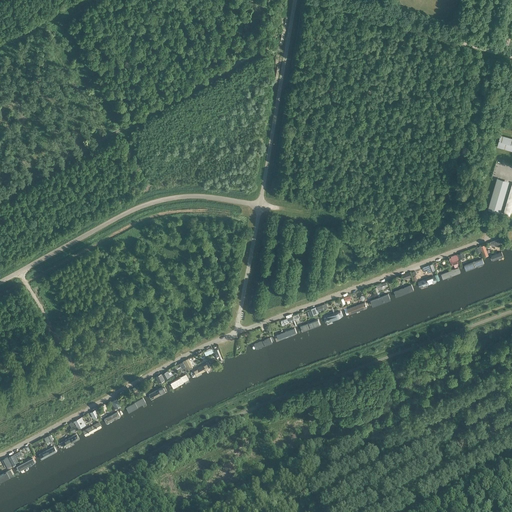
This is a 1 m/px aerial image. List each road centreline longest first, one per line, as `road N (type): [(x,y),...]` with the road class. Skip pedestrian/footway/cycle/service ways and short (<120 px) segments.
road 1 (unclassified): [(0,282),(166,198),(260,205)]
road 2 (unclassified): [(236,331),(494,236)]
road 3 (unclassified): [(0,456),(236,331)]
road 4 (unclassified): [(260,205),(295,0)]
road 5 (unclassified): [(236,331),(260,205)]
